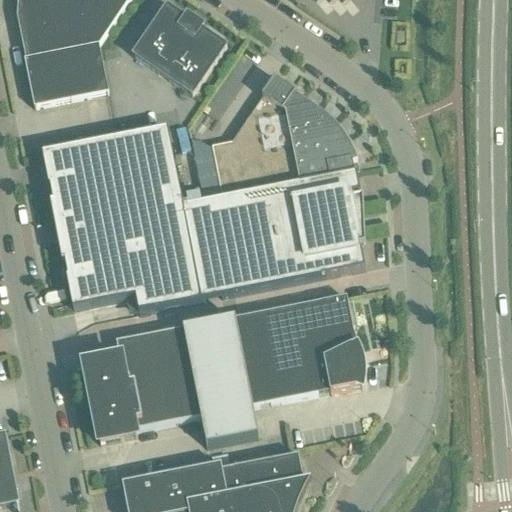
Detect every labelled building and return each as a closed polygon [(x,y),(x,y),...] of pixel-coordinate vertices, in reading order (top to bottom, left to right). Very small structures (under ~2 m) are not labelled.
[(20,0),(20,21),(27,64),(26,64),(35,113),(110,98),(101,50),(133,0),(20,0)] [(194,101),(228,51),(168,10),(135,60),(194,101)] [(212,152),(222,203),(355,177),(353,167),(357,166),(352,155),(341,138),(327,123),(294,100),(295,98),(275,84),(262,102),(263,102),(232,148),(212,152)] [(203,307),(184,212),(169,134),(43,159),(49,192),(51,192),(54,209),(53,209),(64,266),(65,265),(69,282),(67,282),(74,316),(136,303),(139,319),(203,307)] [(184,212),(203,307),(366,274),(362,255),(361,255),(359,247),(365,246),(357,207),(355,207),(353,199),(361,198),(357,178),(184,212)] [(356,342),(354,333),(355,333),(350,310),(349,310),(347,302),(114,348),(117,362),(79,369),(96,450),(134,442),(133,436),(200,423),(206,453),(259,442),(253,413),(331,397),(331,399),(362,393),(362,394),(363,394),(364,385),(364,376),(362,367),(360,359),(356,351),(359,349),(356,342)] [(0,511),(17,508),(18,511),(20,511),(19,506),(6,441),(0,441),(0,511)] [(298,511),(300,508),(306,495),(299,461),(223,476),(222,470),(123,489),(127,511),(298,511)]
